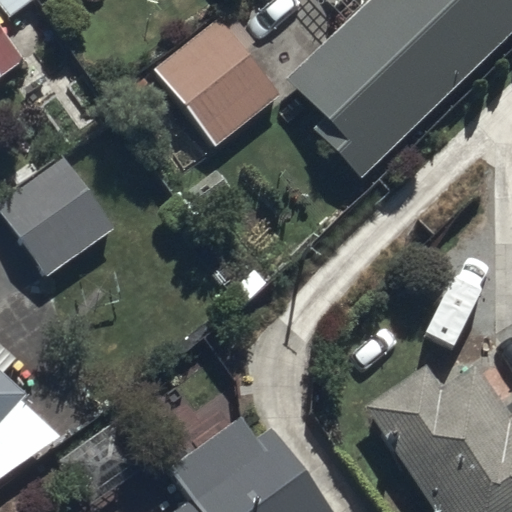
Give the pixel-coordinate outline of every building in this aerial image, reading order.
[(0,0),(0,3),(9,16),(31,0),(0,0)] [(511,25),(511,0),(357,0),(275,80),(315,120),(304,131),(353,181),(511,25)] [(271,95),(209,18),(144,70),(206,146),(271,95)] [(0,39),(0,72),(15,61),(0,39)] [(105,229),(54,158),(0,196),(0,225),(37,278),(105,229)] [(415,367),(356,407),(427,511),(511,511),(511,415),(504,421),(467,367),(432,391),(415,367)] [(0,412),(16,394),(0,380),(0,412)] [(322,511),(262,428),(248,437),(233,415),(160,468),(184,501),(169,511),(322,511)]
